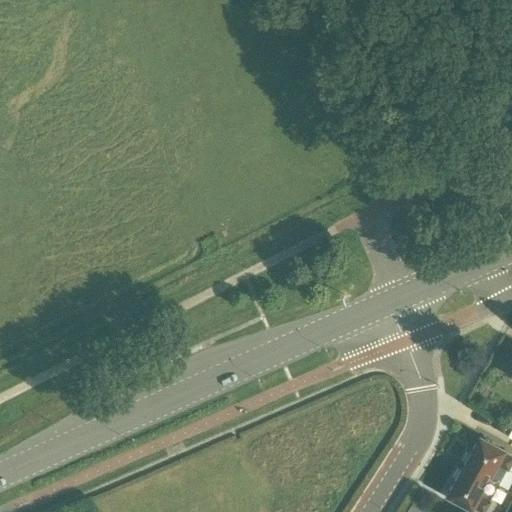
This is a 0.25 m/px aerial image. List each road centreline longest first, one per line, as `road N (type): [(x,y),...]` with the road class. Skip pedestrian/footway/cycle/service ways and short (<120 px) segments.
road 1 (secondary): [(0,478),(394,303)]
road 2 (unclassified): [(373,511),(423,424),(418,372),(394,303)]
road 3 (residential): [(366,215),(437,189),(511,177)]
